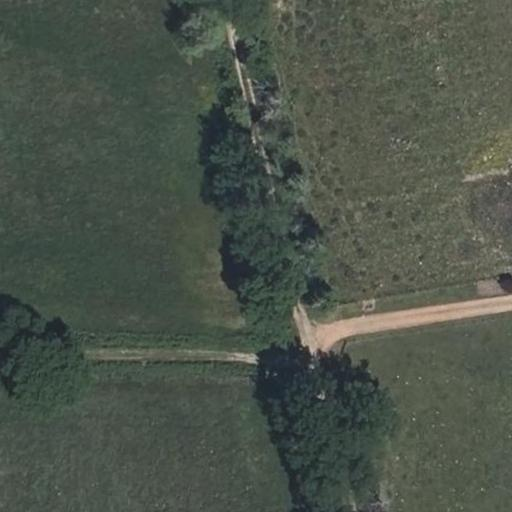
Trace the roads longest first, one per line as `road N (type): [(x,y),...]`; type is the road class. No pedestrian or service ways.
road 1 (track): [(229,0),(306,348)]
road 2 (track): [(306,348),(279,360),(0,358)]
road 3 (track): [(511,301),(384,320),(332,332),(306,348)]
road 4 (track): [(306,348),(343,511)]
